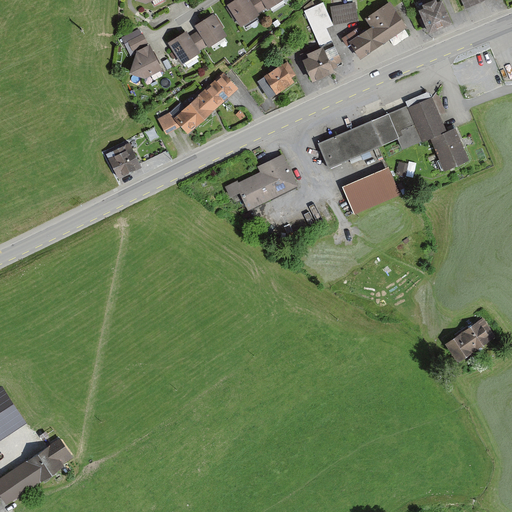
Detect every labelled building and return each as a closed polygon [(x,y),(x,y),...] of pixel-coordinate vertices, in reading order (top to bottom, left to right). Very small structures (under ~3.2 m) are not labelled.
[(255,13),(260,10),(254,0),(236,0),(228,5),(236,18),(240,24),(255,14),(255,13)] [(277,0),(254,0),(260,10),(266,6),(266,7),(277,0)] [(449,22),(446,16),(440,1),(435,3),(434,0),(423,5),(424,8),(419,10),(422,17),(419,18),(422,27),(425,25),(428,32),(449,22)] [(482,0),(461,0),(465,8),(482,0)] [(307,52),(300,54),(312,79),(330,71),(328,65),(339,61),(323,25),(330,22),(321,3),(304,11),(314,32),(313,33),(316,41),(317,40),(318,44),(306,50),(307,52)] [(400,23),(387,5),(387,4),(366,18),(372,26),(379,37),(380,37),(400,23)] [(330,9),(332,23),(355,19),(352,5),(330,9)] [(221,26),(213,15),(211,16),(195,26),(198,30),(193,34),(201,47),(207,44),(207,45),(223,35),(218,28),(221,26)] [(382,41),(380,37),(379,37),(372,26),(360,34),(356,28),(341,38),(345,44),(349,42),(358,57),(382,41)] [(195,51),(201,47),(193,34),(187,38),(184,33),(169,43),(176,55),(180,62),(196,52),(195,51)] [(141,35),(127,42),(131,49),(145,43),(141,35)] [(157,69),(158,68),(155,62),(151,53),(147,47),(137,52),(135,55),(135,56),(130,72),(143,76),(148,73),(149,73),(150,71),(150,70),(156,67),(157,69)] [(289,77),(293,74),(286,62),(275,70),(272,66),(268,69),(270,72),(258,81),(268,97),(292,81),(289,77)] [(214,106),(224,97),(235,87),(223,74),(202,93),(214,106)] [(186,107),(197,120),(209,109),(210,109),(214,106),(202,93),(202,92),(186,107)] [(430,98),(408,108),(421,139),(422,141),(430,138),(444,132),(437,115),(443,112),(435,93),(430,98)] [(180,124),(185,131),(197,120),(186,107),(184,109),(179,104),(170,112),(180,124)] [(327,167),(378,146),(397,138),(401,148),(421,139),(408,108),(388,116),(387,113),(317,143),(327,167)] [(158,119),(165,132),(172,128),(165,115),(158,119)] [(452,128),(444,132),(430,138),(444,169),(466,160),(452,128)] [(105,154),(117,176),(139,166),(127,143),(105,154)] [(294,184),(280,156),(258,167),(261,172),(236,184),(235,182),(225,187),(229,195),(239,191),(243,199),(247,207),(294,184)] [(396,173),(403,175),(406,163),(398,162),(396,173)] [(341,188),(352,214),(398,194),(388,169),(341,188)] [(466,327),(461,330),(463,333),(473,348),(488,337),(486,334),(489,332),(480,320),(467,329),(466,327)] [(463,333),(461,330),(454,335),(456,338),(446,345),(457,360),(473,348),(463,333)] [(2,390),(0,390),(0,435),(22,421),(2,390)] [(25,461),(38,478),(71,456),(59,438),(25,461)] [(0,477),(0,494),(5,502),(39,479),(38,478),(25,461),(20,464),(17,466),(0,477)]
